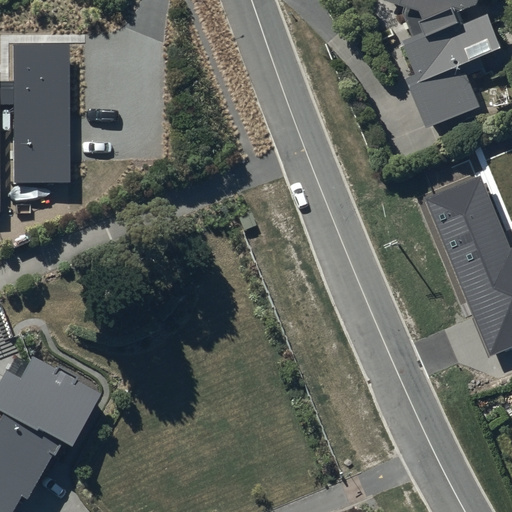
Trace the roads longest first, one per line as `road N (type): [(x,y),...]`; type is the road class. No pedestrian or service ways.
road 1 (unclassified): [(248,0),(434,456)]
road 2 (residential): [(299,511),(434,456)]
